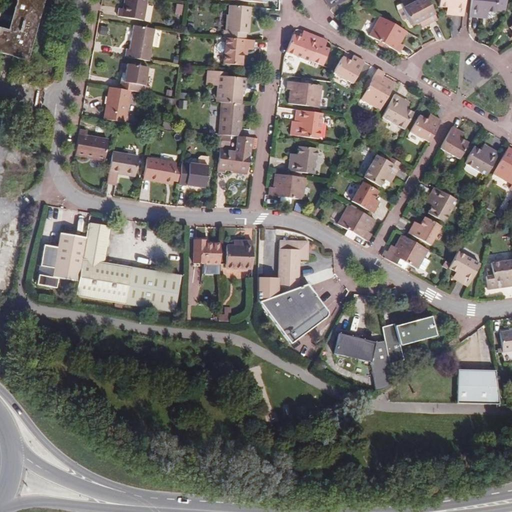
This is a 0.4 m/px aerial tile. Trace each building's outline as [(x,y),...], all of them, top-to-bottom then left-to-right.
[(45,0),(18,0),(11,30),(1,28),(0,31),(0,52),(29,61),(45,0)] [(141,20),(145,0),(124,0),(123,8),(119,7),(117,16),(141,20)] [(342,0),(323,0),(328,7),(328,8),(342,0)] [(437,22),(425,0),(422,0),(402,10),(408,22),(411,27),(423,21),(426,27),(437,22)] [(463,17),(465,0),(439,0),(439,8),(446,8),(452,9),(452,15),(451,16),(463,17)] [(497,0),(471,0),(469,18),(481,19),(481,17),(482,12),(487,13),(495,14),(497,0)] [(250,7),(229,5),(226,30),(223,30),(223,37),(224,37),(244,39),(245,32),(248,33),(250,7)] [(408,22),(402,10),(398,12),(404,23),(408,22)] [(406,33),(379,18),(369,37),(399,54),(402,47),(399,46),(406,33)] [(150,61),(155,29),(133,25),(129,48),(126,48),(125,56),(150,61)] [(301,38),(292,35),(285,53),(309,62),(310,60),(322,65),(328,49),(316,44),(318,37),(307,33),(305,40),(301,38)] [(244,39),(224,37),(222,63),(229,64),(229,67),(239,68),(240,64),(241,65),(242,53),(242,48),(247,48),(247,39),(244,39)] [(343,57),(334,73),(352,82),(356,74),(364,79),(371,66),(353,56),(350,60),(343,57)] [(128,90),(148,93),(149,85),(143,84),(146,66),(125,63),(123,73),(122,81),(119,81),(118,88),(128,90)] [(218,91),(221,91),(224,92),(223,102),(240,104),(241,93),(241,89),(244,89),(245,77),(226,75),(226,72),(208,70),(207,84),(218,86),(218,91)] [(383,73),(376,70),(360,99),(380,111),(395,84),(381,76),(383,73)] [(321,86),(287,81),(286,88),(290,88),(288,103),(317,107),(321,86)] [(123,122),(128,90),(118,88),(107,86),(106,97),(108,97),(106,111),(104,111),(102,118),(117,121),(123,122)] [(404,130),(414,113),(400,105),(404,100),(394,95),(381,117),(404,130)] [(240,136),(242,104),(240,104),(223,102),(221,102),(218,134),(221,134),(229,135),(237,136),(240,136)] [(320,115),(294,111),(293,121),(290,121),(288,134),(317,137),(320,115)] [(429,143),(441,121),(435,117),(434,119),(431,123),(427,120),(419,116),(410,132),(429,143)] [(452,124),(440,147),(461,159),(470,142),(463,139),(459,136),(461,132),(462,131),(452,124)] [(87,131),(78,129),(76,140),(74,154),(103,159),(107,140),(86,136),(87,131)] [(229,135),(221,134),(221,136),(220,145),(220,146),(228,147),(229,135)] [(251,137),(249,137),(240,136),(237,136),(236,148),(228,147),(220,146),(216,171),(225,171),(225,169),(247,172),(251,137)] [(473,146),(463,163),(485,176),(498,153),(487,147),(487,148),(484,152),(480,150),(473,146)] [(294,172),(301,173),(311,174),(315,149),(297,147),(294,160),(288,159),(286,170),(294,172)] [(511,185),(511,183),(511,149),(508,148),(493,175),(511,185)] [(137,156),(111,152),(106,183),(115,184),(117,173),(134,176),(137,156)] [(400,162),(385,154),(382,160),(375,156),(363,178),(379,186),(382,181),(386,175),(391,178),(400,162)] [(175,161),(146,156),(142,179),(165,182),(165,179),(173,180),(175,166),(175,161)] [(207,165),(181,162),(181,166),(179,181),(179,184),(205,187),(207,165)] [(304,179),(274,175),(272,189),(268,188),(267,195),(280,197),(288,198),(301,200),(304,179)] [(386,175),(382,181),(387,184),(391,178),(386,175)] [(377,190),(361,181),(350,202),(371,214),(375,207),(374,207),(369,204),(372,200),(377,190)] [(434,201),(430,207),(427,213),(443,222),(456,200),(434,187),(431,191),(428,197),(434,201)] [(424,204),(430,207),(434,201),(428,197),(424,204)] [(346,232),(343,236),(353,241),(355,237),(365,242),(370,235),(367,233),(375,220),(348,205),(336,226),(346,232)] [(440,225),(424,216),(419,226),(416,230),(411,227),(408,233),(429,245),(440,225)] [(174,313),(180,277),(130,268),(102,263),(108,227),(87,223),(85,238),(57,233),(50,276),(76,282),(74,297),(174,313)] [(384,252),(381,257),(404,270),(405,267),(407,264),(414,269),(416,270),(419,265),(424,267),(433,252),(401,235),(393,248),(390,247),(386,253),(384,252)] [(219,264),(219,243),(204,243),(204,240),(193,240),(192,263),(219,264)] [(269,316),(291,342),(323,312),(325,309),(325,306),(322,302),(307,284),(298,288),(300,260),(307,260),(308,242),(280,240),(278,277),(258,277),(257,303),(269,316)] [(251,269),(252,241),(241,241),(240,246),(232,245),(225,245),(224,268),(251,269)] [(456,254),(447,271),(455,275),(459,278),(456,283),(455,284),(465,289),(478,267),(456,254)] [(487,291),(511,288),(511,262),(491,266),(491,269),(492,272),(489,272),(487,272),(487,278),(485,278),(487,291)] [(217,310),(217,321),(232,321),(232,310),(217,310)] [(389,365),(393,364),(404,360),(401,345),(438,338),(433,319),(394,326),(393,324),(381,326),(384,339),(372,342),(340,333),(334,353),(371,363),(375,392),(383,389),(392,384),(390,372),(389,365)] [(511,329),(500,332),(503,353),(511,351),(511,329)] [(500,404),(495,368),(458,367),(458,403),(500,404)]
